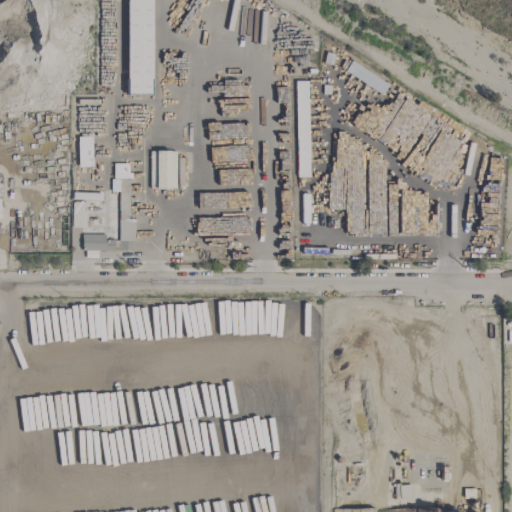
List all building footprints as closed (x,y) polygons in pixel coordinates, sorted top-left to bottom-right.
[(150,0),(125,0),(126,95),(151,95),(150,0)] [(91,167),(91,137),(76,137),(77,168),(91,167)] [(127,164),(111,164),(111,192),(118,192),(117,241),(104,241),(104,235),(82,235),(82,250),(132,251),(132,219),(127,219),(127,164)] [(84,201),(100,201),(100,193),(70,193),(71,228),(85,228),(84,201)] [(436,236),(435,200),(419,200),(420,237),(436,236)] [(410,485),(394,485),(394,498),(410,498),(410,485)]
